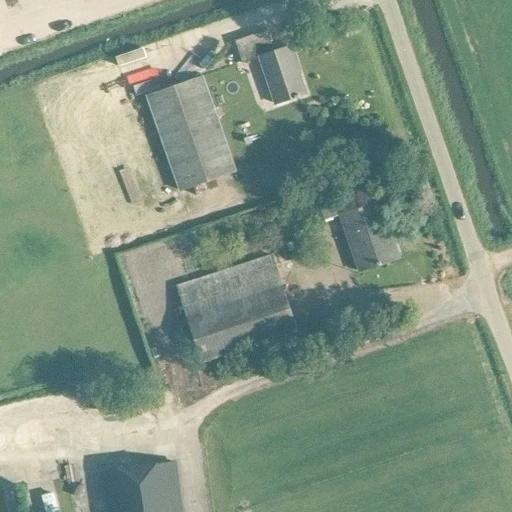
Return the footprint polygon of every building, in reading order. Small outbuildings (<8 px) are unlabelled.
[(275,104),(286,100),(305,94),(289,46),(274,51),(267,29),(234,40),(242,63),(259,57),(275,104)] [(147,97),(180,192),(237,171),(204,76),(147,97)] [(340,215),(353,254),(359,271),(398,258),(379,201),(342,214),(331,183),(297,195),(308,226),(340,215)] [(175,285),(194,342),(200,363),(296,331),(289,310),(270,253),(175,285)] [(178,511),(171,462),(103,471),(108,511),(178,511)] [(58,511),(54,493),(42,496),(46,511),(58,511)]
